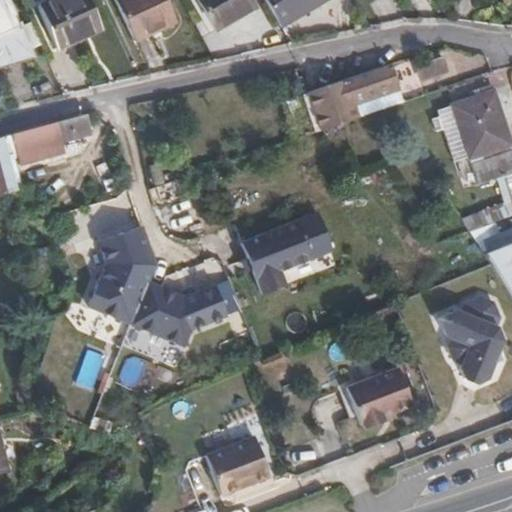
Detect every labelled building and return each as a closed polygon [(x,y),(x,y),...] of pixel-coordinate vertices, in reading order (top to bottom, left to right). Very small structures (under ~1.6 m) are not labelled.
[(0,0),(0,59),(36,44),(17,0),(0,0)] [(95,0),(48,0),(44,2),(62,44),(107,26),(95,0)] [(175,0),(127,0),(125,1),(145,46),(188,28),(175,0)] [(202,0),(219,28),(257,5),(253,0),(202,0)] [(324,0),(270,0),(284,23),(324,0)] [(343,106),(389,91),(402,87),(393,63),(304,94),(308,106),(304,107),(306,115),(311,113),(317,130),(348,119),(343,106)] [(393,104),(389,91),(343,106),(348,119),(393,104)] [(511,213),(511,148),(511,149),(506,147),(487,91),(446,104),(464,156),(474,183),(493,177),(501,202),(506,215),(511,213)] [(464,156),(446,104),(432,108),(435,117),(427,119),(431,131),(438,129),(449,160),(464,156)] [(59,154),(55,142),(86,134),(81,114),(6,135),(15,167),(59,154)] [(0,194),(10,191),(1,158),(0,158),(0,194)] [(28,189),(10,193),(16,215),(21,214),(20,209),(34,206),(28,189)] [(506,215),(501,202),(457,218),(466,230),(506,215)] [(313,212),(239,244),(261,295),(284,286),(278,272),(329,250),(313,212)] [(485,251),(511,240),(511,229),(511,228),(481,241),(485,251)] [(147,284),(152,268),(138,230),(114,239),(116,245),(97,252),(103,267),(87,306),(147,284)] [(116,245),(114,239),(95,246),(97,252),(116,245)] [(511,240),(485,251),(481,253),(511,301),(511,240)] [(129,329),(147,284),(87,306),(85,311),(129,329)] [(189,334),(226,320),(215,289),(184,301),(147,284),(129,329),(182,351),(189,334)] [(502,337),(498,331),(457,313),(438,320),(445,339),(468,349),(466,352),(502,337)] [(503,365),(500,355),(505,343),(502,337),(466,352),(458,372),(461,382),(477,388),(485,385),(493,368),(503,365)] [(350,402),(400,381),(396,369),(344,387),(350,402)] [(392,411),(410,405),(400,381),(350,402),(358,425),(361,424),(363,429),(383,421),(381,416),(392,411)] [(383,421),(394,417),(392,411),(381,416),(383,421)] [(252,438),(202,456),(217,495),(267,476),(252,438)]
